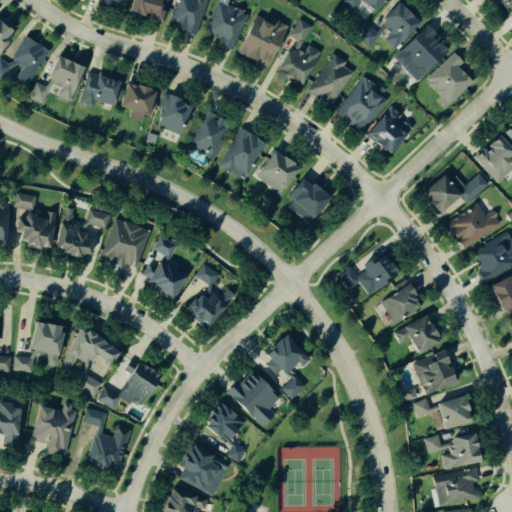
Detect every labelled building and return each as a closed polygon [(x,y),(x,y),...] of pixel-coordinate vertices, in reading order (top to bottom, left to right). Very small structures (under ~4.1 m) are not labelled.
[(92,0),(119,8),(121,0),(92,0)] [(123,0),(165,0),(157,22),(119,10),(123,0)] [(173,0),(206,0),(192,35),(163,25),(173,0)] [(345,0),(365,16),(379,0),(345,0)] [(388,0),(368,24),(391,44),(412,20),(388,0)] [(201,31),(229,45),(243,16),(216,2),(201,31)] [(289,34),(301,42),(311,26),(298,18),(289,34)] [(235,47),(263,61),(277,33),(249,19),(235,47)] [(0,45),(0,23),(11,33),(0,45)] [(368,47),(379,34),(368,25),(357,37),(368,47)] [(394,51),(417,72),(438,47),(414,27),(394,51)] [(9,65),(2,78),(0,77),(0,59),(5,62),(12,58),(23,37),(46,48),(28,84),(20,80),(27,66),(17,61),(9,65)] [(276,69),(304,83),(318,55),(290,41),(276,69)] [(38,85),(66,99),(81,70),(53,56),(38,85)] [(305,91),(330,107),(351,72),(326,57),(305,91)] [(430,85),(453,106),(474,81),(450,61),(430,85)] [(78,104),(108,112),(115,81),(85,73),(78,104)] [(113,113),(143,121),(151,90),(121,82),(113,113)] [(336,111),(360,131),(381,107),(357,87),(336,111)] [(150,126),(180,134),(187,103),(157,95),(150,126)] [(366,136),(389,157),(410,132),(386,112),(366,136)] [(183,142),(211,156),(226,127),(198,113),(183,142)] [(511,141),(500,128),(511,117),(511,141)] [(219,164),(243,179),(265,144),(240,129),(219,164)] [(474,155),(492,176),(511,159),(511,157),(495,137),(474,155)] [(250,176),(274,196),(295,172),(271,152),(250,176)] [(447,177),(463,199),(485,183),(469,160),(447,177)] [(416,192),(433,214),(455,198),(438,175),(416,192)] [(280,200),(304,220),(324,196),(300,176),(280,200)] [(32,209),(35,196),(16,192),(13,206),(32,209)] [(442,225),(476,200),(496,226),(461,251),(442,225)] [(8,205),(0,204),(0,239),(7,239),(8,205)] [(14,239),(44,247),(51,216),(21,208),(14,239)] [(106,229),(110,214),(88,208),(84,222),(106,229)] [(55,251),(85,258),(93,227),(63,220),(55,251)] [(99,253),(127,267),(141,238),(113,224),(99,253)] [(464,255),(501,234),(511,253),(511,264),(481,283),(464,255)] [(175,244),(158,235),(152,248),(169,256),(175,244)] [(352,258),(374,243),(396,274),(373,289),(352,258)] [(137,285),(165,299),(179,270),(151,256),(137,285)] [(359,278),(348,266),(338,275),(349,287),(359,278)] [(485,290),(498,315),(511,306),(511,282),(509,277),(485,290)] [(178,307),(202,327),(222,303),(198,283),(178,307)] [(378,297),(403,283),(417,307),(393,322),(378,297)] [(396,330),(421,316),(435,341),(410,355),(396,330)] [(511,344),(502,321),(511,316),(511,344)] [(22,350),(52,358),(60,327),(30,319),(22,350)] [(77,331),(114,352),(101,374),(64,353),(77,331)] [(257,355),(281,375),(302,351),(278,331),(257,355)] [(0,353),(8,353),(8,369),(0,369),(0,353)] [(32,357),(13,355),(12,370),(31,372),(32,357)] [(412,364),(438,355),(448,381),(421,391),(412,364)] [(112,391),(140,405),(154,377),(126,363),(112,391)] [(224,389),(247,366),(276,394),(253,418),(224,389)] [(304,386),(296,375),(281,388),(289,399),(304,386)] [(431,397),(457,387),(467,414),(440,424),(431,397)] [(194,422),(217,442),(238,418),(214,398),(194,422)] [(416,416),(429,412),(425,398),(412,402),(416,416)] [(13,444),(1,442),(2,432),(0,431),(0,401),(6,402),(5,407),(17,409),(13,444)] [(36,405),(70,412),(62,451),(28,444),(36,405)] [(87,463),(116,471),(129,429),(113,425),(105,450),(92,446),(87,463)] [(438,436),(466,429),(473,457),(446,464),(438,436)] [(440,449),(437,434),(422,438),(426,453),(440,449)] [(172,473),(187,443),(224,461),(209,491),(172,473)] [(244,450),(233,443),(226,454),(237,462),(244,450)] [(432,474),(436,504),(475,499),(473,481),(477,481),(475,468),(432,474)] [(169,511),(158,507),(167,486),(204,501),(199,511),(169,511)]
